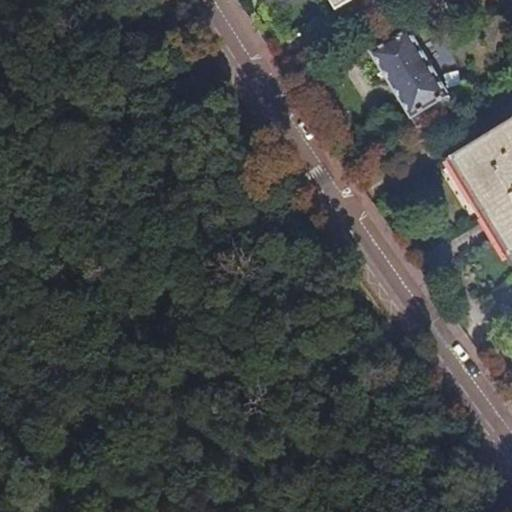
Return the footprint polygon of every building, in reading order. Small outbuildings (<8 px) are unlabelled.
[(450,0),(456,9),(471,0),(450,0)] [(418,128),(457,106),(410,30),(372,52),(383,69),(376,73),(395,105),(401,101),(418,128)] [(487,83),(478,88),(486,102),(495,96),(487,83)] [(511,261),(511,120),(448,159),(449,161),(451,160),(511,261)] [(511,266),(511,261),(451,160),(449,161),(461,183),(511,266)]
